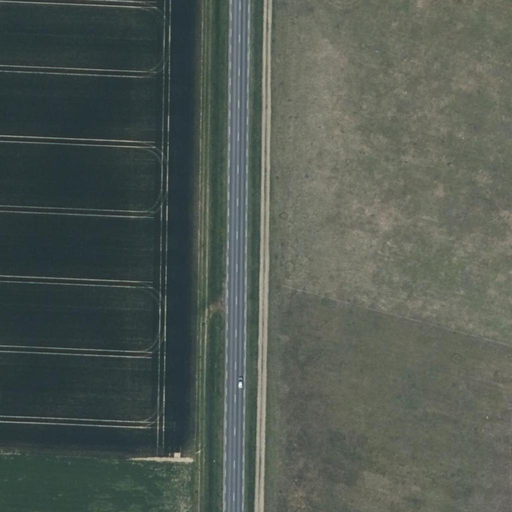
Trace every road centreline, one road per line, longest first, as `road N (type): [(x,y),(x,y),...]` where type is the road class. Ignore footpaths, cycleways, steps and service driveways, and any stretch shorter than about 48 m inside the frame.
road 1 (primary): [(237,0),(231,511)]
road 2 (track): [(234,289),(198,315),(197,511)]
